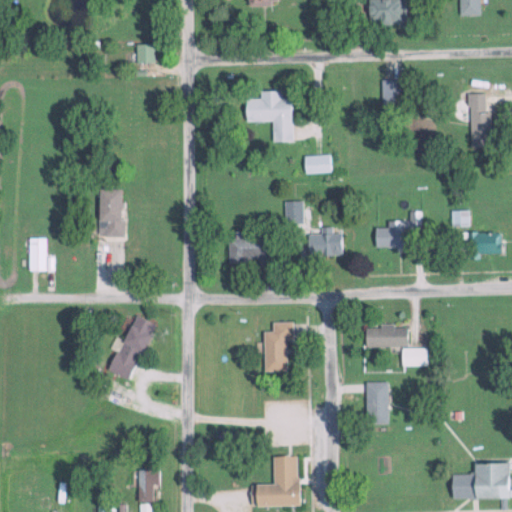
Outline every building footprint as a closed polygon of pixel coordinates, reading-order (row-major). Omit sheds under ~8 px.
[(404,0),(366,0),(366,25),(404,25),(404,0)] [(456,0),(456,15),(477,15),(477,0),(456,0)] [(134,63),(153,63),(153,45),(134,45),(134,63)] [(400,107),(400,80),(379,80),(379,107),(400,107)] [(272,122),(272,143),(291,142),(290,91),(259,92),(259,99),(241,99),(241,122),(272,122)] [(487,148),(487,94),(467,94),(467,148),(487,148)] [(302,155),(302,173),(330,173),(330,155),(302,155)] [(121,190),(96,190),(95,237),(120,237),(121,190)] [(283,225),(303,225),(303,200),(283,200),(283,225)] [(385,220),(385,227),(373,227),(373,247),(420,247),(420,211),(408,211),(408,220),(385,220)] [(466,211),(450,211),(450,225),(466,225),(466,211)] [(227,238),(227,262),(271,262),(271,232),(234,232),(234,238),(227,238)] [(342,256),(343,233),(330,233),(304,232),(304,256),(342,256)] [(502,256),(502,232),(467,232),(467,256),(502,256)] [(27,272),(44,272),(44,238),(27,238),(27,272)] [(106,369),(128,379),(153,324),(131,314),(106,369)] [(494,319),(483,319),(483,364),(494,364),(494,319)] [(261,331),(262,372),(291,372),(290,321),(270,322),(271,331),(261,331)] [(400,346),(400,365),(425,365),(425,347),(407,347),(407,325),(363,325),(363,347),(400,346)] [(387,382),(365,382),(365,424),(387,424),(387,382)] [(269,455),(270,483),(250,484),(250,506),(296,506),(295,455),(269,455)] [(470,474),(448,474),(448,498),(505,498),(505,462),(470,462),(470,474)] [(135,470),(135,504),(151,504),(151,485),(160,485),(160,470),(135,470)]
